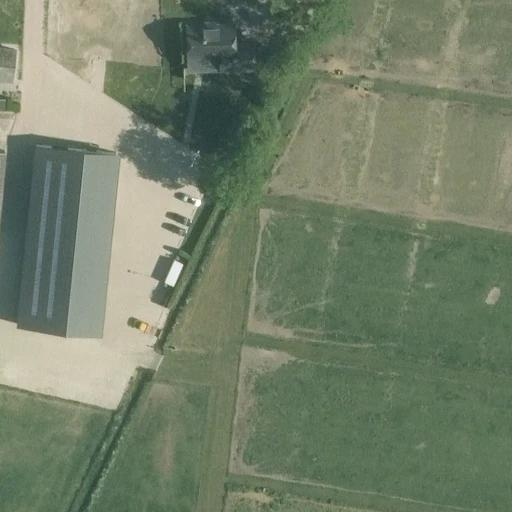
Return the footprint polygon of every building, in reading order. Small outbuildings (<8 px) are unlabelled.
[(220,57),(221,69),(253,68),(253,44),(233,45),(233,24),(187,25),(188,58),(220,57)] [(0,79),(12,81),(15,50),(0,48),(0,79)] [(4,119),(15,120),(16,110),(6,110),(7,99),(0,98),(0,110),(5,111),(4,119)] [(35,140),(18,325),(95,332),(108,189),(116,189),(120,147),(35,140)] [(0,254),(0,296),(8,297),(9,276),(0,276),(2,254),(0,254)]
